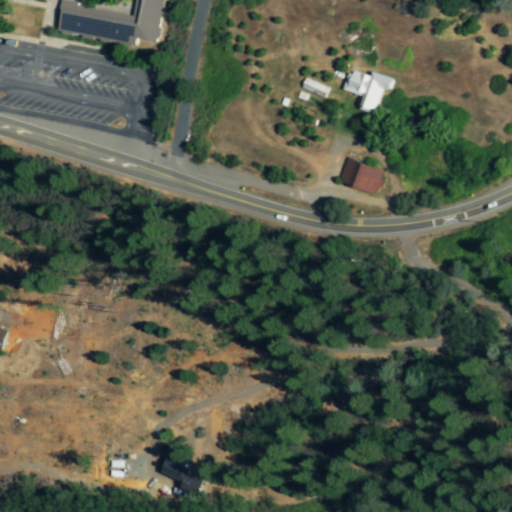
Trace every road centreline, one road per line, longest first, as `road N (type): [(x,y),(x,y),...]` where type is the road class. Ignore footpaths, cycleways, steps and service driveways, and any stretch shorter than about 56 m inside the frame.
road 1 (tertiary): [(0,129),(331,226),(403,226),(511,192)]
road 2 (residential): [(170,179),(200,0)]
